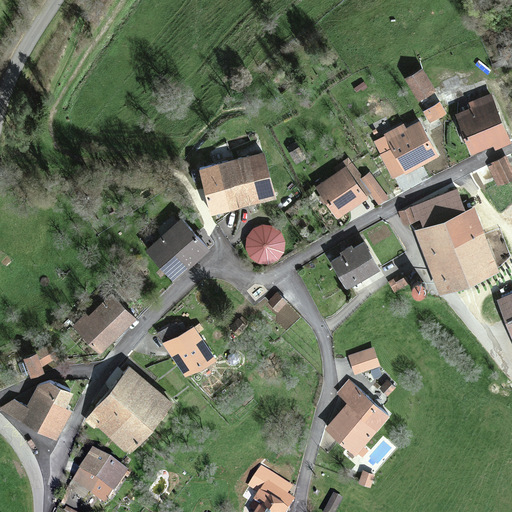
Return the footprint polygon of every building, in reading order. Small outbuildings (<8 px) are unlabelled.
[(420,69),(407,77),(419,97),(432,88),(420,69)] [(439,92),(424,99),(433,117),(448,109),(439,92)] [(472,107),(457,114),(475,151),(497,140),(498,143),(511,137),(489,93),(470,102),(472,107)] [(407,123),(372,140),(388,174),(407,165),(408,167),(435,154),(419,121),(408,126),(407,123)] [(264,152),(202,167),(213,213),(234,208),(275,198),(264,152)] [(511,169),(506,155),(491,162),(500,181),(511,175),(511,169)] [(351,164),(319,186),(338,213),(370,192),(351,164)] [(420,203),(400,211),(404,221),(423,214),(420,203)] [(448,205),(413,220),(444,290),(499,266),(472,205),(452,213),(448,205)] [(182,220),(145,251),(173,283),(185,273),(209,251),(182,220)] [(344,253),(335,258),(350,282),(401,252),(383,222),(363,234),(366,239),(355,246),(353,242),(342,249),(344,253)] [(250,232),(248,235),(246,241),(245,248),(247,253),(250,258),(255,262),(261,264),(266,265),(272,263),(277,260),(282,255),(284,249),(285,242),(282,235),(278,230),(272,227),(266,225),(259,226),(253,229),(250,232)] [(276,292),(267,302),(278,312),(287,301),(276,292)] [(85,314),(73,326),(100,354),(137,318),(112,293),(88,316),(85,314)] [(511,293),(500,298),(511,327),(511,293)] [(238,316),(230,325),(237,331),(246,322),(238,316)] [(175,323),(159,334),(186,375),(214,357),(192,324),(180,331),(175,323)] [(23,358),(30,376),(44,370),(43,368),(57,361),(51,346),(23,358)] [(373,349),(349,356),(354,374),(379,366),(373,349)] [(173,403),(131,365),(93,406),(102,414),(96,421),(129,451),(173,403)] [(330,427),(357,449),(388,413),(347,379),(336,392),(349,404),(330,427)] [(15,397),(1,406),(52,433),(57,436),(71,409),(66,407),(74,392),(51,380),(39,382),(27,404),(15,397)] [(388,382),(381,388),(387,394),(394,388),(388,382)] [(33,442),(31,439),(27,442),(32,448),(35,446),(33,442)] [(80,466),(66,487),(85,498),(90,491),(105,500),(113,488),(115,490),(129,469),(93,446),(80,466)] [(260,503),(254,511),(284,511),(293,498),(286,493),(291,485),(261,465),(248,485),(257,491),(252,498),(260,503)] [(374,475),(363,471),(359,481),(358,484),(370,488),(374,475)] [(334,493),(322,511),(334,511),(342,498),(334,493)]
